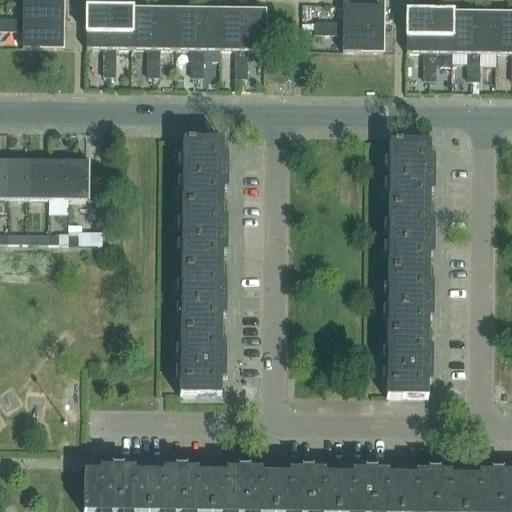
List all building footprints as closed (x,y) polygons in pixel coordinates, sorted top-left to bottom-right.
[(341,0),(342,8),(349,9),(349,0),(341,0)] [(62,8),(22,7),(22,23),(0,23),(0,28),(62,29),(62,8)] [(314,27),(314,32),(382,34),(382,10),(342,9),(342,27),(314,27)] [(86,12),(85,53),(103,53),(103,80),(108,80),(109,12),(86,12)] [(130,13),(109,12),(108,80),(114,80),(114,53),(130,53),(130,13)] [(153,13),(130,13),(130,53),(148,53),(147,81),(152,81),(153,13)] [(175,13),(153,13),(152,81),(158,81),(158,54),(174,54),(175,13)] [(197,13),(175,13),(174,54),(191,54),(191,81),(196,81),(197,13)] [(219,14),(197,13),(196,81),(202,81),(202,54),(218,54),(219,14)] [(241,14),(219,14),(218,54),(235,54),(235,82),(240,82),(241,14)] [(264,14),(241,14),(240,82),(246,82),(246,55),(264,55),(264,14)] [(428,16),(406,16),(406,33),(405,57),(423,57),(423,84),(427,84),(428,16)] [(450,16),(428,16),(427,84),(434,84),(434,57),(450,57),(450,16)] [(473,17),(450,16),(450,57),(467,57),(467,84),(472,84),(473,17)] [(495,17),(473,17),(472,84),(474,84),(478,85),(478,58),(494,58),(495,17)] [(511,17),(495,17),(494,58),(511,58),(511,85),(511,84),(511,17)] [(62,29),(0,28),(0,33),(22,34),(21,52),(62,53),(62,29)] [(382,34),(314,32),(314,38),(341,38),(341,56),(382,56),(382,34)] [(181,209),(221,209),(221,184),(226,184),(226,171),(221,171),(222,145),(193,145),(193,144),(187,144),(187,145),(182,145),(181,209)] [(388,178),(387,209),(428,210),(428,201),(428,184),(433,185),(433,172),(428,172),(428,155),(429,148),(399,147),(399,146),(393,146),(392,147),(389,147),(388,147),(388,178)] [(7,203),(27,203),(28,165),(8,164),(7,203)] [(68,165),(67,204),(87,204),(86,205),(88,205),(88,164),(87,164),(87,165),(68,165)] [(27,203),(47,203),(48,165),(28,165),(27,203)] [(47,203),(67,204),(68,165),(48,165),(47,203)] [(221,209),(181,209),(180,272),(220,273),(221,247),(225,247),(225,234),(221,234),(221,209)] [(387,241),(387,273),(428,273),(428,265),(428,248),(433,248),(433,235),(428,235),(428,218),(428,210),(387,209),(387,241)] [(27,238),(18,238),(7,238),(7,248),(18,248),(27,248),(27,238)] [(36,248),(47,248),(47,238),(36,238),(27,238),(27,248),(36,248)] [(47,238),(47,248),(58,248),(58,238),(47,238)] [(68,239),(67,239),(67,248),(92,248),(92,239),(72,239),(68,239)] [(92,239),(92,248),(99,249),(102,249),(102,239),(99,239),(92,239)] [(220,273),(180,272),(180,335),(220,336),(220,312),(224,312),(225,298),(220,298),(220,273)] [(428,273),(387,273),(386,304),(386,335),(427,336),(427,329),(427,311),(432,311),(432,299),(427,299),(427,282),(428,273)] [(220,336),(180,335),(179,399),(219,400),(219,375),(224,375),(225,361),(219,361),(220,336)] [(427,345),(427,336),(386,335),(386,353),(386,367),(386,370),(385,402),(426,402),(427,391),(427,374),(432,374),(432,368),(432,361),(427,361),(427,353),(427,345)] [(147,511),(148,477),(122,477),(122,473),(110,472),(110,477),(84,476),(84,506),(82,506),(82,511),(147,511)] [(210,511),(211,478),(185,478),(185,473),(173,473),(173,477),(148,477),(147,511),(210,511)] [(274,511),(275,479),(248,478),(248,474),(236,474),(236,478),(211,478),(210,511),(274,511)] [(337,511),(338,480),(312,480),(312,475),(300,475),(300,479),(275,479),(274,511),(337,511)] [(401,511),(402,481),(376,480),(376,476),(363,475),(363,480),(338,480),(337,511),(401,511)] [(464,511),(465,482),(439,481),(439,476),(426,476),(426,481),(402,481),(401,511),(464,511)] [(511,511),(511,482),(503,482),(503,477),(490,477),(490,482),(465,482),(464,511),(511,511)]
